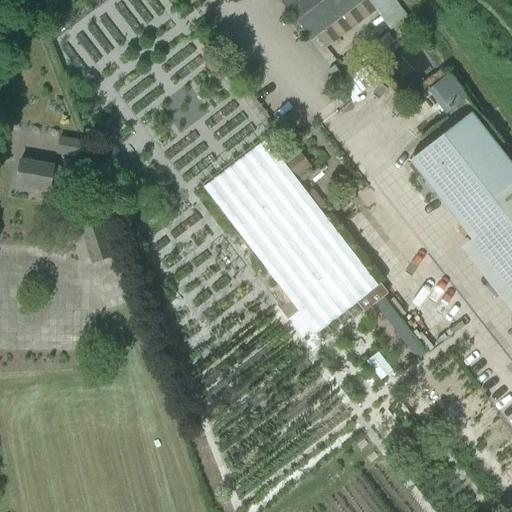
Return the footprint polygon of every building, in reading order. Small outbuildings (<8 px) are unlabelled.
[(311,41),(365,0),(284,0),(282,2),(311,41)] [(382,51),(393,43),(386,33),(375,42),(382,51)] [(219,70),(231,86),(243,76),(231,61),(219,70)] [(334,68),(327,72),(336,84),(342,79),(334,68)] [(464,102),(446,77),(429,90),(447,115),(464,102)] [(511,160),(474,111),(409,161),(511,292),(511,160)] [(78,158),(81,143),(61,139),(58,154),(78,158)] [(266,141),(204,188),(315,334),(377,286),(295,179),(278,156),(266,141)] [(293,144),(278,156),(295,179),(310,167),(293,144)] [(126,166),(112,148),(100,157),(114,176),(126,166)] [(86,178),(89,164),(65,160),(63,168),(21,160),(16,187),(48,193),(51,181),(71,185),(72,176),(86,178)] [(109,219),(81,229),(94,264),(121,255),(109,219)] [(380,352),(369,359),(381,377),(392,370),(380,352)]
